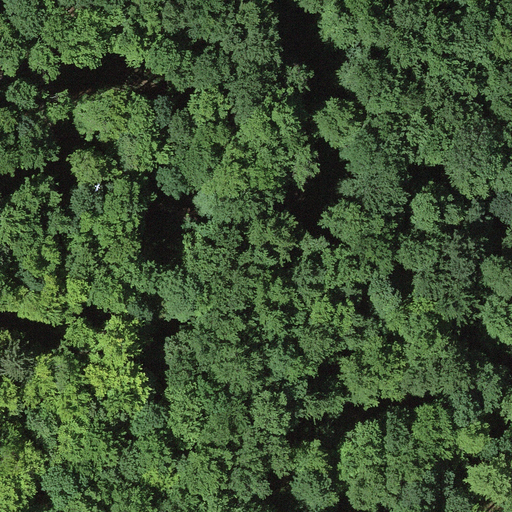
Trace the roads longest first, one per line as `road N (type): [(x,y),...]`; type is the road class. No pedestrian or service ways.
road 1 (track): [(297,187),(328,356),(385,511)]
road 2 (track): [(308,0),(295,50),(297,187)]
road 3 (track): [(328,356),(263,511)]
